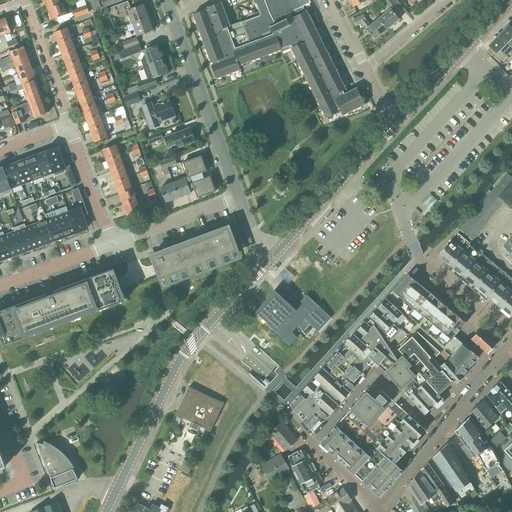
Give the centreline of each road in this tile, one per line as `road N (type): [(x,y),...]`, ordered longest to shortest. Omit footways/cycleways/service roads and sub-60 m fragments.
road 1 (tertiary): [(109,511),(177,367),(271,260)]
road 2 (residential): [(239,197),(171,14)]
road 3 (tertiary): [(271,260),(395,125)]
road 4 (tertiary): [(395,125),(511,2)]
road 5 (residential): [(424,453),(511,343)]
road 6 (residential): [(111,244),(239,197)]
road 7 (residential): [(68,125),(23,0)]
road 8 (residential): [(111,244),(68,125)]
